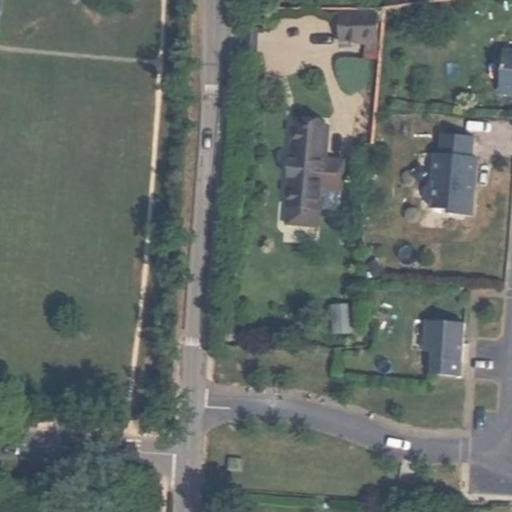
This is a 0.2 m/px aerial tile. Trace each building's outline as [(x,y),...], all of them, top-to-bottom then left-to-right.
[(377,10),(341,12),(341,32),(365,31),(365,42),(367,42),(367,48),(379,48),(377,10)] [(365,31),(341,32),(341,43),(365,42),(365,31)] [(511,52),(502,51),(498,92),(511,93),(511,52)] [(291,126),(283,208),(284,208),(283,226),(315,230),(317,211),(318,211),(325,128),(291,126)] [(448,215),(470,217),(475,158),(469,158),(470,137),(440,135),(439,155),(434,155),(431,181),(425,187),(424,201),(429,207),(429,209),(448,211),(448,215)] [(426,373),(456,377),(460,345),(460,344),(462,324),(424,319),(420,350),(428,351),(426,373)] [(228,459),(227,470),(239,471),(241,460),(228,459)]
